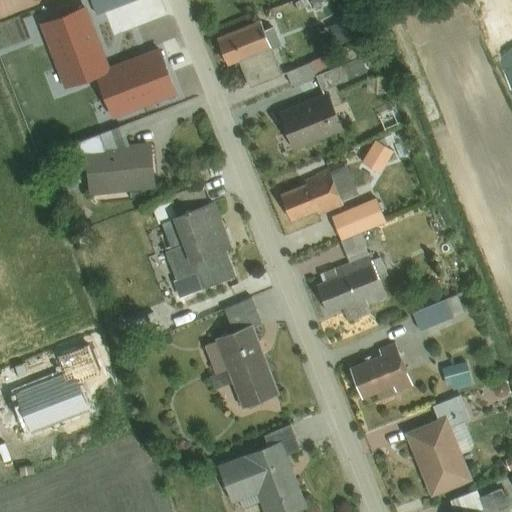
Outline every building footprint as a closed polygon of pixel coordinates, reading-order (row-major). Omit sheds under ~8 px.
[(108,72),(111,65),(87,4),(38,23),(64,89),(98,76),(108,72)] [(263,20),(221,36),(231,63),(245,58),(274,47),(263,20)] [(113,115),(176,92),(160,47),(111,65),(108,72),(98,76),(113,115)] [(274,47),(245,58),(255,83),(283,72),(274,47)] [(335,51),(291,68),(296,82),(321,73),(341,65),(335,51)] [(341,65),(321,73),(327,89),(369,72),(363,56),(341,65)] [(371,74),(370,91),(389,92),(390,76),(371,74)] [(330,92),(284,111),(298,145),(345,126),(330,92)] [(155,143),(91,149),(95,193),(159,187),(155,143)] [(392,146),(375,151),(380,167),(398,162),(392,146)] [(334,172),(345,200),(362,193),(352,166),(334,172)] [(334,172),(284,192),(295,219),(345,200),(334,172)] [(378,196),(337,213),(347,238),(365,231),(388,221),(378,196)] [(220,199),(179,214),(189,241),(196,260),(230,247),(237,245),(220,199)] [(373,250),(365,231),(347,238),(355,257),(373,250)] [(170,248),(180,276),(200,269),(196,260),(189,241),(170,248)] [(206,284),(239,272),(230,247),(196,260),(200,269),(206,284)] [(328,280),(323,282),(335,311),(371,296),(373,301),(390,294),(374,253),(325,273),(328,280)] [(461,292),(417,310),(424,329),(468,311),(461,292)] [(264,320),(255,296),(227,306),(236,331),(256,323),(264,320)] [(236,331),(220,337),(231,366),(246,406),(282,393),(256,323),(236,331)] [(208,341),(219,371),(231,366),(220,337),(208,341)] [(386,353),(353,366),(366,397),(399,383),(401,388),(417,382),(399,340),(383,346),(386,353)] [(57,356),(63,373),(66,380),(76,376),(79,384),(101,376),(90,345),(57,356)] [(471,359),(447,365),(453,387),(477,381),(471,359)] [(63,373),(14,392),(29,434),(90,410),(79,384),(76,376),(66,380),(63,373)] [(474,414),(465,394),(437,406),(442,417),(450,413),(454,422),(474,414)] [(442,417),(409,430),(435,494),(476,477),(454,422),(450,413),(442,417)] [(304,447),(295,422),(268,432),(273,444),(284,440),(289,452),(304,447)] [(273,444),(224,462),(237,499),(262,490),(269,511),(292,511),(309,506),(289,452),(284,440),(273,444)] [(491,511),(498,511),(511,507),(511,496),(509,487),(485,496),(489,507),(491,511)] [(485,496),(483,489),(457,498),(461,511),(474,511),(483,509),(489,507),(485,496)]
